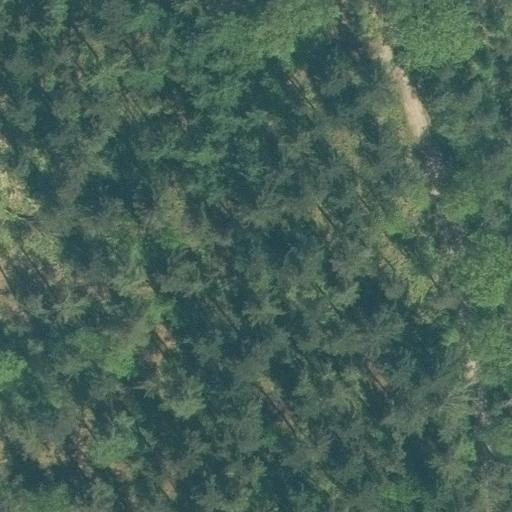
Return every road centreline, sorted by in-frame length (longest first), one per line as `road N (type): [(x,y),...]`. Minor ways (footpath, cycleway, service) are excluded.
road 1 (track): [(390,0),(451,244),(493,511)]
road 2 (track): [(401,57),(320,52),(308,62),(278,145),(257,175),(177,234),(0,223)]
